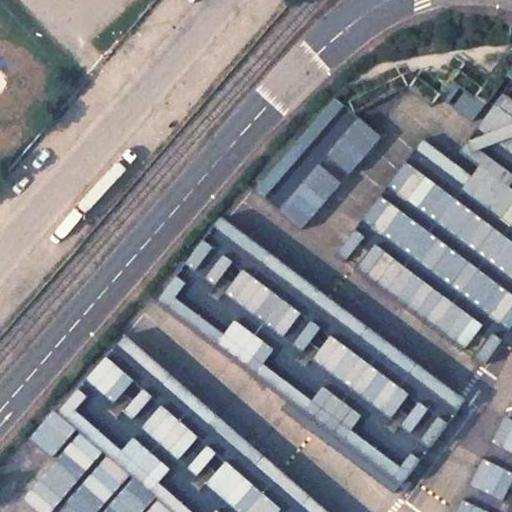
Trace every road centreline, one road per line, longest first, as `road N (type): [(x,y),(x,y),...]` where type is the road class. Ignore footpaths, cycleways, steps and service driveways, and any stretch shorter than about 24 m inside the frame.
road 1 (unknown): [(156,332),(347,499),(376,506),(403,496),(476,384)]
road 2 (unclassified): [(218,0),(0,252)]
road 3 (unknown): [(254,222),(476,384)]
